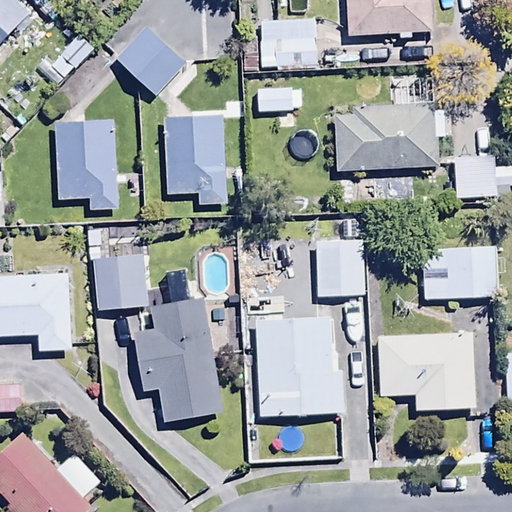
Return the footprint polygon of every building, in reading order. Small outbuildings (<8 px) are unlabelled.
[(0,0),(0,49),(14,62),(29,45),(11,28),(27,12),(13,0),(0,0)] [(345,0),(347,35),(398,32),(398,37),(411,37),(410,32),(431,30),(429,0),(345,0)] [(53,13),(28,41),(40,52),(65,23),(53,13)] [(312,20),(259,20),(260,70),(313,70),(312,20)] [(145,25),(115,58),(156,95),(186,62),(145,25)] [(300,88),(256,89),(257,113),(291,112),(291,108),(300,108),(300,88)] [(352,113),(333,113),(335,171),(437,167),(435,101),(352,105),(352,113)] [(222,115),(163,116),(165,195),(196,194),(197,204),(224,203),(222,115)] [(113,117),(54,119),(56,200),(88,199),(88,210),(116,209),(113,117)] [(493,153),(451,155),(453,199),(496,197),(496,187),(511,186),(511,165),(494,166),(493,153)] [(362,237),(314,239),(317,297),(365,294),(362,237)] [(498,244),(421,247),(423,300),(501,296),(498,244)] [(142,253),(92,257),(97,312),(147,308),(142,253)] [(66,272),(0,275),(0,336),(36,334),(37,351),(71,350),(66,272)] [(153,326),(133,329),(143,392),(158,389),(163,420),(223,411),(205,293),(149,302),(153,326)] [(330,313),(254,317),(259,416),(344,411),(341,369),(333,369),(330,313)] [(473,329),(376,334),(378,394),(413,392),(414,411),(476,408),(473,329)] [(21,386),(0,386),(0,412),(21,412),(21,386)] [(21,431),(0,450),(0,494),(9,504),(5,508),(8,511),(86,511),(103,497),(94,486),(99,481),(71,451),(55,467),(21,431)]
